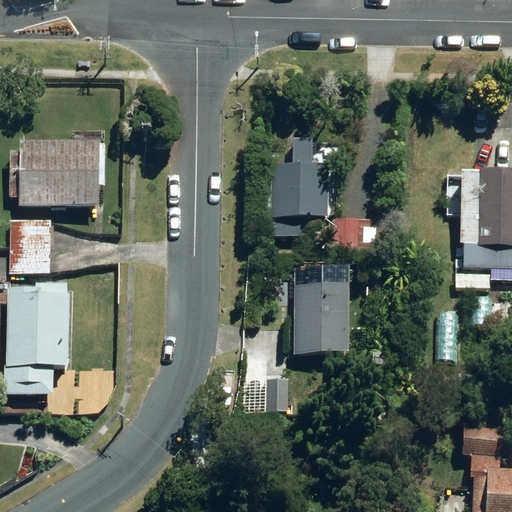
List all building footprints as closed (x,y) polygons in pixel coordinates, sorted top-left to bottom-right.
[(25,204),(106,205),(107,141),(27,140),(25,204)] [(300,245),(300,229),(322,229),(323,175),(309,175),(309,148),(289,148),(289,175),(268,174),(267,203),(264,203),(263,243),(300,245)] [(511,185),(456,185),(458,275),(511,275),(511,185)] [(12,274),(54,275),(55,222),(14,221),(12,274)] [(388,228),(332,226),(331,259),(387,261),(388,228)] [(11,393),(60,395),(61,367),(76,367),(78,297),(75,297),(76,284),(42,283),(42,290),(14,289),(11,393)] [(290,365),(344,366),(345,297),(292,296),(290,365)] [(264,405),(284,405),(284,375),(263,375),(264,405)] [(448,404),(479,405),(480,383),(476,383),(476,379),(455,378),(455,381),(448,381),(448,404)] [(511,511),(511,480),(497,480),(497,467),(508,467),(508,472),(511,472),(511,436),(460,435),(459,464),(467,465),(467,488),(469,488),(468,511),(511,511)]
